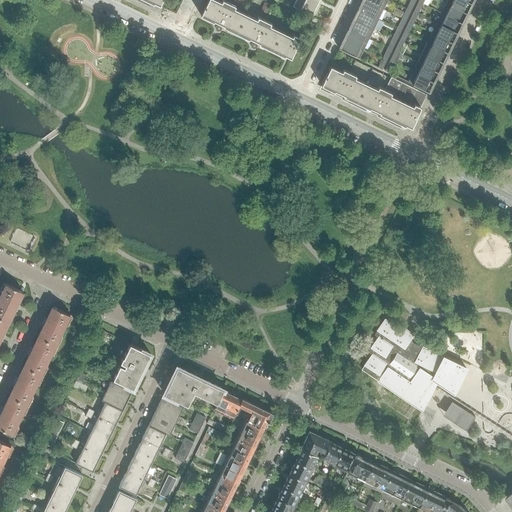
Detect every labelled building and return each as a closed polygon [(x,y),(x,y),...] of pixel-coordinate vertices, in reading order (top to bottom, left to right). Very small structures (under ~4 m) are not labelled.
[(220,25),(230,29),(239,11),(215,0),(204,0),(201,7),(203,9),(200,16),(201,15),(216,23),(215,23),(215,24),(214,24),(214,25),(214,26),(214,27),(214,28),(215,29),(216,29),(216,31),(220,30),(220,26),(220,25)] [(310,15),(314,7),(300,0),(295,0),(292,6),(310,15)] [(378,19),(383,9),(364,0),(361,0),(357,9),(378,19)] [(364,0),(383,9),(387,0),(364,0)] [(411,10),(415,1),(414,0),(410,0),(407,8),(411,10)] [(464,0),(446,0),(445,3),(466,13),(471,3),(464,0)] [(266,14),(270,5),(264,2),(260,11),(266,14)] [(418,2),(413,11),(417,13),(422,4),(418,2)] [(445,3),(441,13),(462,23),(466,13),(445,3)] [(395,8),(392,13),(400,17),(403,12),(395,8)] [(406,20),(411,10),(407,8),(402,18),(406,20)] [(373,29),(378,19),(357,9),(353,19),(373,29)] [(260,44),(269,26),(239,11),(230,29),(252,40),(252,41),(251,41),(250,41),(250,42),(249,43),(249,44),(249,45),(250,46),(251,47),(252,48),(256,48),(255,43),(255,42),(260,44)] [(412,23),(417,13),(413,11),(408,21),(412,23)] [(441,13),(436,23),(457,33),(462,23),(441,13)] [(401,30),(406,20),(402,18),(397,28),(401,30)] [(369,39),(373,29),(353,19),(348,28),(369,39)] [(408,21),(403,31),(408,33),(412,23),(408,21)] [(436,23),(431,32),(452,42),(457,33),(436,23)] [(269,26),(260,44),(290,59),(299,41),(269,26)] [(348,28),(343,38),(364,48),(369,39),(348,28)] [(396,40),(401,30),(397,28),(392,38),(396,40)] [(403,43),(408,33),(403,31),(399,41),(403,43)] [(431,32),(426,42),(447,52),(452,42),(431,32)] [(359,59),(359,58),(364,48),(343,38),(338,48),(359,59)] [(392,50),(396,40),(392,38),(388,48),(392,50)] [(399,41),(394,51),(398,53),(403,43),(399,41)] [(426,42),(422,52),(442,62),(447,52),(426,42)] [(387,59),(392,50),(388,48),(383,57),(387,59)] [(393,62),(398,53),(394,51),(389,60),(393,62)] [(422,52),(417,62),(438,72),(442,62),(422,52)] [(382,69),(387,59),(383,57),(378,67),(382,69)] [(389,60),(384,70),(389,72),(393,62),(389,60)] [(417,62),(412,72),(433,82),(438,72),(417,62)] [(377,89),(330,66),(320,85),(321,85),(320,87),(332,92),(334,90),(344,95),(343,98),(367,110),(369,107),(379,112),(379,115),(403,127),(405,124),(410,127),(419,109),(408,104),(415,89),(391,77),(390,79),(383,75),(377,89)] [(428,92),(433,82),(412,72),(407,82),(428,92)] [(426,94),(415,89),(408,104),(419,109),(426,94)] [(22,291),(5,283),(0,293),(0,318),(7,322),(13,309),(15,310),(18,305),(16,304),(22,291)] [(37,336),(55,345),(69,315),(52,306),(45,318),(43,317),(41,323),(43,324),(37,336)] [(413,335),(398,325),(396,328),(384,319),(374,335),(378,337),(368,352),(371,355),(361,370),(421,410),(436,382),(452,393),(457,383),(458,383),(465,368),(422,347),(422,348),(411,343),(408,341),(413,335)] [(104,337),(98,334),(83,364),(89,367),(104,337)] [(40,374),(47,359),(55,345),(37,336),(31,348),(29,347),(27,353),(28,353),(22,366),(40,374)] [(132,388),(148,356),(149,353),(129,343),(122,357),(122,356),(119,362),(120,362),(112,378),(132,388)] [(15,377),(13,380),(12,383),(14,384),(8,395),(26,404),(40,374),(22,366),(16,377),(15,377)] [(216,403),(222,390),(223,389),(176,366),(163,394),(186,405),(193,392),(216,403)] [(124,404),(131,391),(110,380),(103,394),(124,404)] [(334,396),(336,397),(337,398),(339,394),(333,391),(329,389),(326,393),(327,394),(326,395),(333,398),(334,396)] [(240,399),(222,390),(216,403),(214,408),(231,417),(240,399)] [(124,404),(103,394),(100,400),(104,402),(101,409),(118,418),(124,404)] [(0,428),(11,434),(26,404),(8,395),(2,407),(0,407),(0,406),(0,428)] [(161,396),(155,409),(176,419),(183,406),(161,396)] [(270,412),(243,399),(240,406),(250,411),(246,420),(264,429),(264,428),(265,429),(271,416),(270,412)] [(461,407),(452,421),(465,430),(474,416),(461,407)] [(94,411),(89,408),(85,415),(90,418),(94,411)] [(118,418),(101,409),(88,436),(105,444),(118,418)] [(170,432),(176,419),(155,409),(149,422),(170,432)] [(204,417),(196,413),(188,429),(197,433),(204,417)] [(52,447),(64,422),(56,418),(44,443),(52,447)] [(223,427),(208,420),(206,424),(221,431),(223,427)] [(264,429),(246,420),(244,420),(236,437),(255,447),(256,445),(254,444),(261,431),(263,432),(264,429)] [(169,435),(170,432),(149,422),(143,435),(160,443),(165,433),(169,435)] [(208,427),(200,443),(203,444),(210,432),(218,436),(220,433),(208,427)] [(302,447),(301,448),(314,454),(317,448),(324,451),(325,452),(330,441),(311,432),(307,433),(301,446),(302,447)] [(148,469),(160,443),(143,435),(130,460),(148,469)] [(92,471),(105,444),(88,436),(75,463),(92,471)] [(255,447),(236,437),(228,454),(246,462),(252,449),(254,449),(255,447)] [(193,442),(184,438),(174,458),(183,462),(193,442)] [(79,441),(74,439),(70,446),(75,448),(79,441)] [(0,465),(10,445),(0,440),(0,465)] [(330,441),(325,452),(324,451),(322,455),(323,458),(334,463),(341,447),(330,441)] [(353,452),(341,447),(334,463),(345,468),(353,452)] [(169,451),(164,448),(161,455),(166,458),(169,451)] [(298,454),(295,461),(310,468),(316,457),(315,455),(314,454),(301,448),(300,450),(299,450),(298,452),(298,454)] [(374,462),(355,453),(346,471),(365,480),(374,462)] [(247,463),(246,462),(228,454),(219,472),(237,480),(243,466),(245,467),(247,463)] [(135,495),(148,469),(130,460),(117,486),(135,495)] [(305,479),(310,468),(295,461),(292,466),(291,466),(290,469),(290,470),(290,472),(305,479)] [(365,480),(383,489),(392,471),(374,462),(365,480)] [(66,506),(74,490),(81,475),(64,466),(49,497),(66,506)] [(191,470),(187,468),(182,479),(186,481),(191,470)] [(401,497),(410,480),(392,471),(383,489),(380,496),(397,504),(401,497)] [(195,483),(198,475),(191,472),(188,480),(195,483)] [(237,480),(219,472),(211,489),(228,498),(235,484),(237,485),(239,481),(237,480)] [(50,483),(53,476),(48,473),(45,480),(50,483)] [(298,493),(304,481),(289,474),(288,475),(287,476),(286,478),(286,479),(283,485),(298,493)] [(175,479),(167,475),(158,495),(166,499),(175,479)] [(323,487),(327,479),(319,475),(318,478),(315,477),(312,482),(323,487)] [(150,479),(146,485),(151,488),(155,481),(150,479)] [(186,481),(182,479),(177,490),(181,491),(186,481)] [(323,487),(330,490),(334,492),(339,482),(333,479),(330,484),(329,483),(330,482),(327,480),(323,487)] [(427,488),(410,480),(401,497),(419,506),(427,488)] [(278,496),(277,498),(292,505),(298,493),(283,485),(280,492),(279,492),(278,495),(278,496)] [(419,506),(431,511),(438,511),(446,497),(427,488),(419,506)] [(211,489),(202,507),(211,511),(221,511),(226,502),(228,503),(230,499),(228,498),(211,489)] [(118,490),(110,505),(107,511),(128,511),(135,498),(118,490)] [(353,504),(355,501),(344,495),(342,499),(353,504)] [(63,511),(66,506),(49,497),(41,511),(63,511)] [(454,511),(461,504),(446,497),(438,511),(454,511)] [(273,505),(271,510),(275,511),(289,511),(292,505),(277,498),(276,500),(274,501),(273,504),(273,505)] [(365,506),(355,501),(353,504),(368,511),(371,511),(376,502),(369,499),(365,506)]
